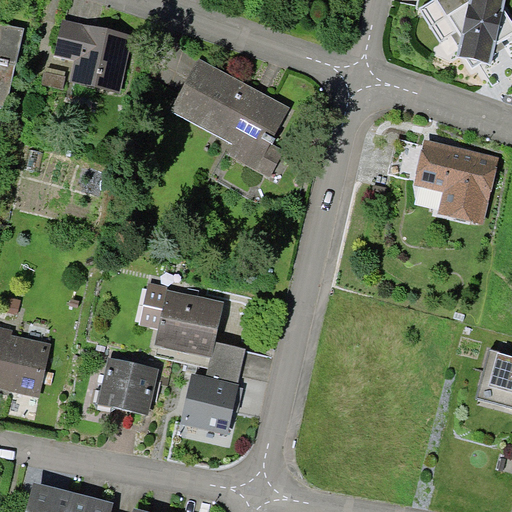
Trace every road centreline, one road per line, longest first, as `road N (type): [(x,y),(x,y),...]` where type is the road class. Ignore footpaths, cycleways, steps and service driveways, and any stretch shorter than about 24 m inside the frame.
road 1 (residential): [(258,491),(360,74)]
road 2 (residential): [(0,446),(258,491)]
road 3 (residential): [(138,0),(360,74)]
road 4 (residential): [(360,74),(511,127)]
